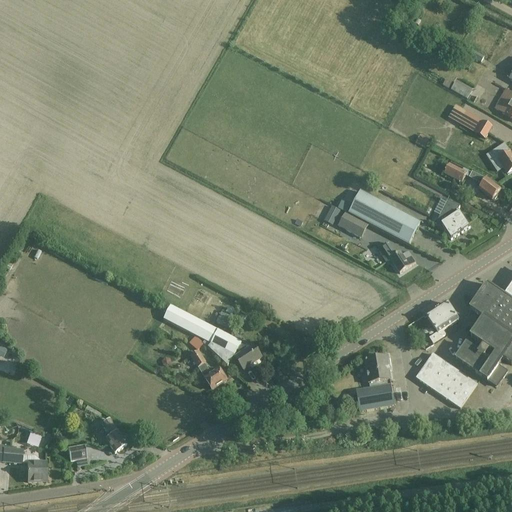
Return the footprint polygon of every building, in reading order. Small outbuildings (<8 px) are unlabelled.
[(472,92),(457,83),(452,91),(467,100),(472,92)] [(511,94),(506,91),(494,110),(511,120),(511,94)] [(455,108),(449,119),(460,125),(459,127),(466,131),(473,118),(466,114),(455,108)] [(399,120),(392,134),(398,137),(405,123),(399,120)] [(484,124),(476,137),(486,143),(493,130),(484,124)] [(419,142),(415,151),(425,156),(429,147),(419,142)] [(511,173),(511,156),(505,145),(493,153),(498,161),(494,163),(494,166),(497,171),(499,171),(503,169),(508,176),(511,173)] [(451,167),(446,176),(463,184),(467,178),(468,175),(462,172),(451,167)] [(487,181),(472,174),(470,179),(483,186),(479,191),(493,201),(501,192),(487,181)] [(338,211),(345,214),(366,225),(409,247),(420,225),(360,194),(352,210),(341,205),(338,211)] [(460,209),(448,203),(436,227),(444,231),(451,242),(460,236),(459,235),(461,233),(462,235),(470,229),(459,212),(460,209)] [(330,211),(324,222),(330,225),(336,214),(330,211)] [(360,238),(366,225),(345,214),(338,227),(360,238)] [(307,226),(320,229),(322,223),(309,220),(307,226)] [(284,222),(282,226),(293,231),(295,227),(284,222)] [(304,230),(301,237),(312,241),(315,234),(304,230)] [(398,257),(389,245),(379,251),(387,263),(391,261),(400,275),(415,265),(408,254),(402,258),(400,255),(398,257)] [(511,302),(505,298),(487,285),(470,310),(484,320),(471,339),(497,357),(492,364),(466,346),(463,350),(456,361),(497,389),(507,374),(499,368),(504,361),(511,367),(511,366),(511,302)] [(209,302),(207,306),(216,310),(218,306),(209,302)] [(427,318),(428,320),(438,334),(430,340),(433,345),(446,336),(443,332),(458,322),(447,305),(427,318)] [(242,345),(195,320),(171,308),(164,321),(203,341),(201,343),(226,366),(234,358),(242,345)] [(222,311),(215,323),(226,329),(232,316),(222,311)] [(204,347),(195,339),(190,344),(198,352),(204,347)] [(253,355),(250,350),(242,345),(234,358),(244,372),(262,360),(257,353),(253,355)] [(194,362),(213,392),(227,383),(219,370),(211,375),(205,365),(206,365),(199,354),(191,359),(194,362)] [(433,356),(416,380),(461,411),(478,386),(433,356)] [(391,387),(387,359),(365,362),(370,391),(391,387)] [(395,408),(391,387),(370,391),(356,393),(360,414),(395,408)] [(105,440),(115,455),(126,448),(110,423),(103,427),(110,437),(105,440)] [(32,444),(32,454),(41,453),(41,444),(32,444)] [(0,446),(0,463),(21,465),(22,458),(22,453),(11,452),(12,447),(0,446)] [(86,460),(84,447),(67,451),(70,463),(86,460)] [(21,465),(28,466),(28,484),(46,484),(46,465),(38,465),(38,463),(30,458),(22,458),(21,465)]
